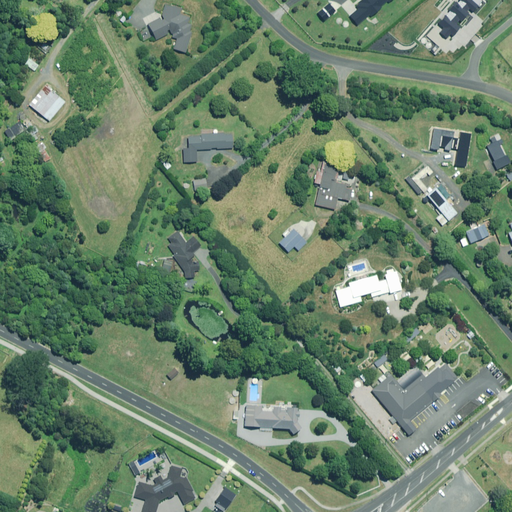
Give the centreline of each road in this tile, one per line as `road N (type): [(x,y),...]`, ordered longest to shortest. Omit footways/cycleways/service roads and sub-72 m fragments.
road 1 (tertiary): [(0,328),(234,454),(303,511)]
road 2 (unclassified): [(511,99),(311,54),(248,0)]
road 3 (unknown): [(511,339),(446,263),(371,205)]
road 4 (unclassified): [(511,399),(393,497)]
